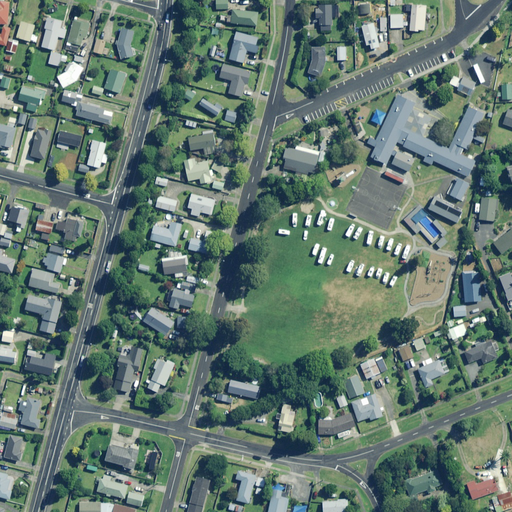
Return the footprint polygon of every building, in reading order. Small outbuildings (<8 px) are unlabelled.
[(0,0),(0,24),(7,25),(10,2),(0,0)] [(227,0),(215,0),(216,9),(227,9),(227,0)] [(321,26),(321,31),(331,31),(331,25),(332,25),(331,5),(320,5),(320,9),(316,10),(316,19),(319,19),(320,26),(321,26)] [(411,5),(411,6),(406,6),(405,11),(411,11),(409,31),(424,32),(426,6),(411,5)] [(227,21),(226,23),(231,24),(257,26),(258,13),(233,10),(232,16),(227,16),(227,21)] [(404,28),(404,26),(407,26),(407,23),(404,23),(403,15),(391,15),(391,29),(404,28)] [(62,22),(47,18),(44,29),(46,29),(41,47),(54,51),(58,37),(64,39),(66,30),(60,28),(62,22)] [(89,24),(74,19),(65,49),(77,53),(79,45),(81,46),(83,38),(85,38),(89,24)] [(16,37),(30,42),(35,44),(38,36),(32,34),(35,26),(22,22),(16,37)] [(379,47),(374,24),(362,27),(366,46),(370,45),(371,49),(379,47)] [(11,28),(3,26),(1,35),(0,34),(0,44),(6,47),(11,28)] [(131,47),(135,31),(121,28),(117,46),(121,59),(137,55),(135,48),(132,49),(131,47)] [(259,38),(236,32),(229,60),(243,63),(247,51),(255,53),(259,38)] [(105,42),(96,39),(93,52),(106,55),(108,49),(104,48),(105,42)] [(18,42),(9,40),(6,52),(16,54),(18,42)] [(311,61),(307,74),(321,78),(325,64),(326,48),(311,47),(311,61)] [(346,47),(337,48),(337,61),(347,60),(346,47)] [(67,57),(52,52),(48,64),(59,67),(61,61),(65,62),(67,57)] [(218,52),(216,61),(224,62),(226,53),(218,52)] [(83,69),(74,62),(67,72),(57,77),(63,88),(75,81),(83,69)] [(250,72),(223,64),(219,78),(230,81),(232,81),(228,93),(241,97),(244,84),(247,85),(250,72)] [(125,74),(110,69),(104,89),(119,93),(125,74)] [(12,79),(0,75),(0,78),(2,79),(0,86),(9,90),(12,79)] [(463,78),(459,87),(471,92),(475,83),(463,78)] [(92,86),(90,94),(102,97),(104,89),(92,86)] [(35,91),(22,87),(18,100),(28,104),(26,110),(36,113),(41,97),(44,98),(45,92),(36,89),(35,91)] [(195,93),(187,89),(183,97),(191,101),(195,93)] [(511,90),(499,90),(499,102),(511,102),(511,90)] [(61,102),(76,106),(77,102),(75,101),(77,94),(64,91),(61,102)] [(380,149),(375,159),(392,167),(402,146),(472,179),(480,161),(472,157),(492,114),(475,106),(454,151),(428,139),(436,120),(418,111),(421,104),(403,95),(381,141),(376,139),(373,146),(380,149)] [(222,110),(203,98),(199,104),(218,116),(222,110)] [(105,109),(81,102),(79,102),(78,106),(75,116),(110,125),(113,113),(105,111),(105,109)] [(511,111),(508,110),(502,124),(511,127),(511,111)] [(237,113),(227,111),(225,121),(235,123),(237,113)] [(28,115),(22,113),(18,123),(24,125),(28,115)] [(38,120),(31,118),(28,128),(36,130),(38,120)] [(16,129),(0,124),(0,137),(1,138),(0,140),(0,147),(4,149),(5,147),(11,148),(16,129)] [(45,132),(37,130),(30,156),(44,160),(51,132),(45,130),(45,132)] [(216,154),(213,134),(188,138),(190,151),(205,148),(206,155),(216,154)] [(106,144),(93,141),(87,165),(100,168),(101,162),(106,164),(108,156),(103,155),(106,144)] [(323,157),(292,149),(286,170),(317,178),(323,157)] [(416,163),(401,156),(395,169),(410,176),(416,163)] [(196,164),(195,159),(184,161),(188,181),(200,179),(201,184),(211,182),(207,162),(196,164)] [(224,166),(216,161),(212,169),(220,173),(224,166)] [(90,167),(80,164),(78,171),(88,174),(90,167)] [(404,180),(386,171),(385,175),(403,183),(404,180)] [(347,178),(344,173),(335,180),(338,185),(347,178)] [(168,179),(157,177),(155,184),(167,187),(168,179)] [(481,177),(479,185),(487,187),(489,178),(481,177)] [(476,184),(463,179),(455,196),(468,201),(476,184)] [(224,184),(214,181),(212,188),(223,191),(224,184)] [(215,201),(191,194),(188,208),(192,209),(191,215),(199,217),(200,212),(212,215),(215,201)] [(177,201),(158,196),(156,207),(174,212),(177,201)] [(468,209),(440,196),(432,214),(460,227),(468,209)] [(495,200),(481,198),(479,220),(493,221),(495,200)] [(21,205),(14,203),(8,221),(18,224),(16,231),(23,233),(30,211),(20,207),(21,205)] [(426,230),(415,218),(410,222),(421,235),(426,230)] [(56,230),(63,231),(63,232),(66,233),(65,239),(75,242),(76,237),(81,238),(84,223),(68,219),(67,224),(58,221),(56,230)] [(53,223),(37,220),(35,230),(51,233),(53,223)] [(445,231),(435,221),(432,223),(442,234),(445,231)] [(181,225),(170,222),(169,229),(153,225),(150,240),(176,246),(181,225)] [(511,228),(493,244),(501,255),(511,246),(511,228)] [(213,232),(206,231),(204,241),(211,242),(213,232)] [(11,241),(1,238),(0,241),(0,245),(10,248),(11,241)] [(206,243),(190,239),(188,250),(204,253),(206,243)] [(453,245),(448,239),(441,245),(446,251),(453,245)] [(66,248),(51,245),(49,251),(64,255),(66,248)] [(65,266),(67,258),(47,253),(46,257),(44,256),(42,263),(44,263),(44,265),(48,266),(47,270),(60,273),(62,265),(65,266)] [(16,259),(0,254),(0,270),(12,274),(16,259)] [(183,272),(187,272),(186,265),(188,265),(187,256),(162,259),(164,275),(174,274),(175,275),(184,274),(183,272)] [(150,268),(138,264),(137,270),(148,273),(150,268)] [(55,275),(33,269),(28,286),(57,293),(59,284),(53,283),(55,275)] [(479,272),(462,273),(464,303),(481,301),(479,272)] [(511,279),(509,273),(499,277),(508,301),(511,299),(511,279)] [(192,308),(194,295),(190,294),(190,292),(194,293),(195,285),(182,282),(182,284),(178,283),(178,287),(176,286),(175,290),(169,289),(166,302),(170,302),(169,307),(180,309),(181,306),(192,308)] [(25,310),(43,315),(41,319),(42,320),(40,331),(54,334),(61,302),(49,299),(49,300),(29,296),(25,310)] [(129,303),(128,314),(135,314),(136,304),(129,303)] [(467,316),(466,306),(454,307),(454,317),(467,316)] [(175,322),(152,308),(143,322),(166,336),(175,322)] [(186,319),(178,318),(177,329),(186,329),(186,319)] [(468,334),(464,324),(446,332),(449,339),(452,338),(453,340),(468,334)] [(15,333),(3,331),(2,342),(13,343),(15,333)] [(125,337),(125,341),(129,344),(133,344),(135,341),(135,338),(132,335),(128,334),(125,337)] [(426,348),(422,338),(413,341),(417,351),(426,348)] [(491,342),(486,344),(484,339),(473,344),(475,348),(464,352),(468,364),(481,358),(483,364),(498,358),(491,342)] [(12,347),(0,345),(0,361),(16,364),(17,353),(11,352),(12,347)] [(414,357),(409,346),(399,350),(403,361),(414,357)] [(141,362),(140,362),(143,350),(132,347),(130,355),(127,357),(119,355),(117,366),(119,367),(114,389),(129,393),(134,371),(137,371),(139,372),(141,362)] [(56,356),(46,353),(44,360),(27,356),(23,369),(51,376),(56,356)] [(434,362),(432,358),(422,362),(424,367),(417,370),(425,388),(434,385),(432,379),(445,374),(439,360),(434,362)] [(145,383),(150,385),(148,389),(158,393),(161,384),(165,386),(175,364),(166,360),(166,362),(158,359),(154,368),(156,369),(152,380),(147,378),(145,383)] [(380,373),(374,359),(360,365),(366,379),(380,373)] [(365,394),(358,376),(343,382),(350,399),(365,394)] [(260,387),(228,379),(225,393),(257,400),(260,387)] [(232,397),(218,394),(217,400),(231,403),(232,397)] [(348,405),(344,395),(336,398),(340,408),(348,405)] [(382,417),(381,414),(385,413),(379,398),(376,399),(375,395),(352,403),(358,422),(369,418),(370,421),(382,417)] [(40,401),(28,399),(27,403),(21,401),(19,411),(24,413),(21,424),(37,429),(40,419),(35,418),(40,401)] [(294,426),(293,426),(295,413),(290,412),(291,406),(283,404),(281,415),(277,414),(276,419),(280,420),(278,430),(290,433),(293,433),(294,426)] [(356,427),(352,415),(336,420),(318,420),(318,435),(333,435),(356,427)] [(17,420),(1,417),(0,419),(0,426),(15,429),(17,420)] [(23,439),(9,436),(4,458),(19,461),(22,450),(20,449),(23,439)] [(110,447),(109,447),(105,461),(123,466),(123,467),(133,470),(138,451),(129,448),(128,450),(112,446),(112,447),(110,446),(110,447)] [(442,486),(436,471),(404,482),(409,497),(427,490),(428,495),(437,492),(436,488),(442,486)] [(8,475),(0,472),(0,497),(9,500),(12,492),(8,490),(11,481),(7,479),(8,475)] [(252,492),(256,477),(243,473),(242,475),(238,474),(236,480),(242,482),(240,488),(236,501),(249,504),(253,492),(252,492)] [(111,477),(103,475),(102,480),(100,479),(97,492),(107,494),(106,496),(111,498),(112,497),(124,499),(127,486),(110,482),(111,477)] [(499,491),(495,477),(476,484),(474,481),(467,484),(472,500),(499,491)] [(195,485),(194,484),(192,491),(186,511),(201,511),(209,481),(197,478),(195,485)] [(282,491),(274,490),(268,511),(286,511),(289,499),(281,497),(282,491)] [(497,496),(498,498),(492,500),(495,509),(501,507),(502,511),(511,508),(511,500),(510,492),(497,496)] [(145,496),(129,493),(127,503),(142,507),(145,496)] [(347,511),(348,500),(337,500),(337,502),(322,502),(321,511),(347,511)] [(78,503),(77,511),(134,511),(135,510),(110,503),(78,503)] [(242,511),(244,507),(230,503),(229,510),(237,511),(242,511)]
